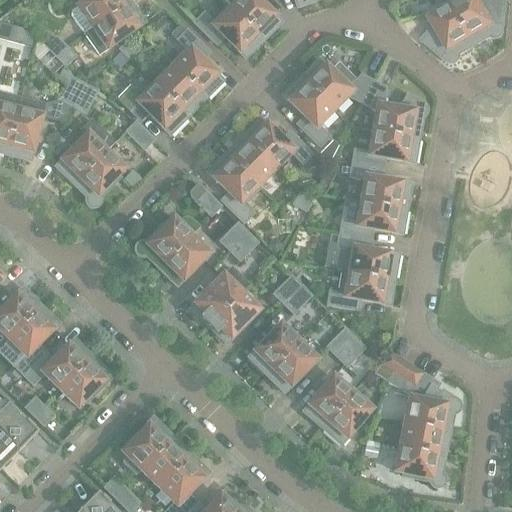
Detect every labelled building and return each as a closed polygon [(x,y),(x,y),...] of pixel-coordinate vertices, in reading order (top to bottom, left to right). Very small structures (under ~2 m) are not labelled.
[(83,36),(127,5),(122,0),(89,0),(72,13),(71,18),(83,36)] [(274,19),(255,0),(240,0),(230,10),(263,43),(281,25),(275,18),(274,19)] [(321,1),(320,0),(293,0),(294,1),(297,9),(321,1)] [(502,26),(505,3),(485,1),(479,5),(475,0),(464,0),(451,8),(474,47),(490,38),(493,40),(497,40),(500,38),(502,35),(502,33),(503,26),(502,26)] [(98,57),(144,25),(133,9),(131,11),(127,5),(83,36),(98,57)] [(474,47),(451,8),(429,20),(435,30),(429,34),(422,42),(441,59),(447,63),(447,64),(451,65),(454,65),(457,63),(459,60),(459,56),(474,47)] [(263,43),(230,10),(215,26),(204,15),(194,25),(212,43),(220,35),(239,54),(245,61),(263,43)] [(216,77),(197,58),(205,50),(187,32),(177,42),(188,53),(172,69),(205,101),(223,83),(216,77)] [(59,55),(65,49),(56,39),(46,49),(56,59),(59,55)] [(138,52),(128,42),(119,52),(129,61),(138,52)] [(69,65),(59,55),(56,59),(65,68),(69,65)] [(362,106),(373,84),(361,77),(356,82),(338,64),(330,72),(325,68),(319,61),(306,75),(308,77),(304,81),(302,79),(301,80),(333,112),(347,98),(362,106)] [(205,101),(172,69),(154,87),(187,119),(188,118),(186,116),(190,112),(192,114),(205,101)] [(99,81),(94,76),(84,87),(95,92),(99,87),(99,81)] [(72,109),(84,87),(72,80),(60,103),(72,109)] [(318,128),(333,112),(301,80),(283,98),(289,104),(308,123),(301,131),(319,149),(329,139),(318,128)] [(406,97),(398,111),(383,108),(386,90),(373,84),(362,106),(376,113),(373,133),(418,141),(418,139),(416,138),(416,133),(419,134),(422,120),(425,118),(426,114),(426,110),(424,107),(420,105),(420,104),(406,97)] [(85,116),(97,93),(95,92),(84,87),(72,109),(85,116)] [(187,119),(154,87),(147,94),(132,87),(118,102),(136,120),(144,112),(163,131),(169,137),(187,119)] [(0,155),(5,157),(17,112),(20,100),(0,94),(0,155)] [(32,154),(45,106),(20,100),(17,112),(5,157),(30,163),(32,154)] [(73,186),(106,154),(115,145),(91,121),(67,146),(73,152),(62,163),(61,162),(55,169),(73,186)] [(286,146),(267,127),(261,121),(243,139),(275,171),(291,155),(302,166),(312,156),(293,138),(286,146)] [(154,142),(135,124),(126,134),(144,152),(154,142)] [(414,166),(418,141),(373,133),(369,154),(354,152),(351,166),(377,170),(379,159),(405,164),(414,166)] [(275,171),(243,139),(230,152),(232,154),(228,157),(226,155),(225,157),(258,189),(275,171)] [(330,167),(339,148),(333,142),(319,156),(330,167)] [(99,198),(98,197),(123,171),(106,154),(73,186),(86,199),(85,202),(86,206),(88,208),(92,210),(95,209),(98,208),(100,205),(100,201),(99,198)] [(242,204),(258,189),(225,157),(207,175),(214,181),(233,199),(225,207),(243,226),(253,216),(242,204)] [(406,212),(410,187),(402,185),(401,185),(375,181),(377,170),(351,166),(349,179),(364,182),(361,204),(406,212)] [(142,182),(132,172),(123,181),(133,191),(142,182)] [(220,209),(202,191),(192,201),(211,219),(220,209)] [(306,213),(312,201),(299,195),(293,207),(306,213)] [(402,237),(406,212),(361,204),(357,226),(341,223),(339,237),(365,241),(367,230),(393,235),(402,237)] [(159,272),(192,239),(191,238),(200,229),(192,221),(190,220),(186,220),(184,220),(182,221),(180,222),(177,225),(173,221),(148,246),(147,246),(144,244),(140,245),(137,246),(136,249),(135,253),(137,256),(139,258),(142,259),(146,258),(159,271),(159,272)] [(229,253),(247,235),(237,225),(219,244),(229,253)] [(239,263),(257,245),(247,235),(229,253),(239,263)] [(393,283),(398,258),(389,256),(363,252),(365,241),(339,237),(337,250),(352,253),(348,275),(393,283)] [(183,283),(183,282),(209,256),(192,239),(159,272),(177,289),(183,283)] [(275,257),(283,248),(275,240),(267,249),(275,257)] [(208,328),(240,296),(250,286),(232,269),(195,306),(194,306),(190,310),(208,328)] [(389,308),(393,283),(348,275),(345,296),(329,294),(327,308),(352,312),(354,301),(381,306),(389,308)] [(283,306),(301,288),(291,278),(273,297),(283,306)] [(293,316),(311,298),(301,288),(283,306),(293,316)] [(0,333),(8,341),(40,309),(22,291),(16,297),(0,313),(0,333)] [(231,342),(230,342),(258,313),(240,296),(208,328),(226,346),(231,342)] [(33,352),(52,333),(58,327),(40,309),(8,341),(0,349),(0,355),(23,378),(41,359),(33,352)] [(266,377),(298,345),(280,327),(254,353),(248,359),(266,377)] [(336,359),(354,341),(344,331),(326,349),(336,359)] [(59,392),(91,359),(73,341),(67,348),(68,348),(49,367),(41,359),(23,378),(33,388),(43,377),(59,392)] [(346,369),(364,351),(354,341),(336,359),(346,369)] [(290,389),(310,369),(316,362),(298,345),(266,377),(284,395),(290,389)] [(385,382),(399,361),(389,354),(375,376),(385,382)] [(100,386),(109,377),(91,359),(59,392),(77,410),(94,393),(96,395),(102,388),(100,386)] [(396,389),(410,368),(399,361),(385,382),(396,389)] [(407,396),(421,374),(410,368),(396,389),(407,396)] [(459,405),(457,403),(456,402),(437,390),(435,393),(429,390),(434,383),(421,374),(407,396),(410,398),(404,425),(449,434),(453,416),(456,414),(459,412),(459,409),(459,405)] [(322,430),(352,396),(333,379),(309,407),(308,407),(303,414),(322,430)] [(347,440),(365,419),(371,412),(352,396),(322,430),(341,447),(347,440)] [(33,418),(43,408),(34,400),(25,410),(33,418)] [(34,430),(27,423),(26,423),(8,405),(0,413),(0,435),(18,453),(37,434),(33,430),(34,430)] [(43,428),(53,418),(43,408),(33,418),(43,428)] [(140,473),(173,440),(155,422),(146,431),(144,429),(137,436),(139,438),(122,455),(127,459),(122,464),(135,477),(140,472),(140,473)] [(446,451),(449,434),(404,425),(399,449),(444,458),(445,456),(442,456),(443,451),(446,451)] [(18,453),(0,435),(0,471),(18,453)] [(158,490),(191,457),(177,444),(175,447),(172,443),(174,441),(173,440),(140,473),(158,490)] [(363,457),(376,460),(378,450),(365,447),(363,457)] [(441,476),(444,458),(399,449),(394,474),(430,481),(430,484),(431,487),(434,489),(438,490),(441,488),(443,486),(444,483),(444,479),(442,477),(441,476)] [(183,500),(202,481),(202,482),(209,475),(191,457),(158,490),(174,506),(167,511),(189,511),(192,509),(183,500)] [(122,508),(132,498),(113,480),(104,490),(122,508)] [(240,511),(244,508),(225,491),(220,498),(207,511),(195,511),(192,509),(189,511),(240,511)] [(115,511),(108,505),(109,505),(102,498),(102,499),(98,495),(80,511),(115,511)]
